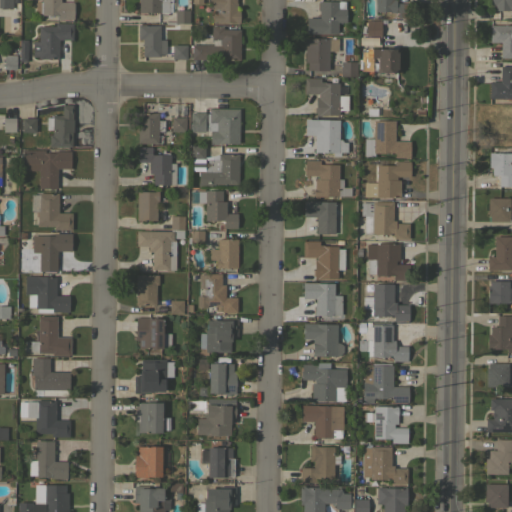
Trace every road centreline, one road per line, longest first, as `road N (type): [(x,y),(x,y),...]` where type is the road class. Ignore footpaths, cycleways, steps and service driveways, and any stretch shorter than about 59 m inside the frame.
road 1 (residential): [(107,0),(98,511)]
road 2 (residential): [(272,0),(266,511)]
road 3 (tertiary): [(452,41),(447,511)]
road 4 (residential): [(0,93),(271,89)]
